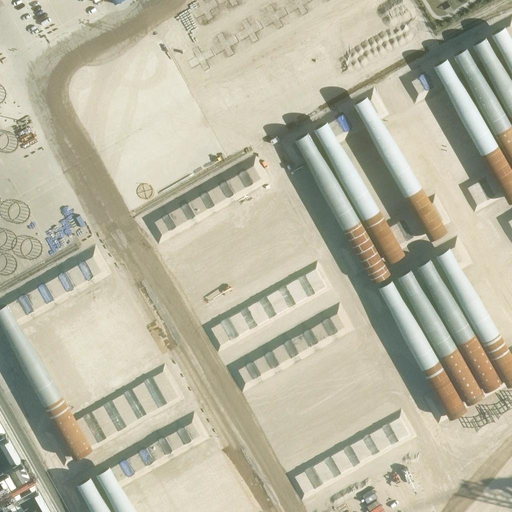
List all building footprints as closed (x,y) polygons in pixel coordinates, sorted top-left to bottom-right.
[(114,90),(131,83),(131,48),(126,37),(96,51),(114,90)] [(164,80),(157,84),(166,100),(173,95),(164,80)] [(203,113),(197,116),(202,126),(208,123),(203,113)] [(170,116),(146,128),(147,130),(146,131),(154,148),(158,146),(160,151),(169,146),(164,137),(177,131),(170,116)] [(204,148),(199,151),(205,161),(210,158),(204,148)] [(154,180),(158,188),(174,181),(170,172),(154,180)] [(255,198),(265,196),(264,188),(254,190),(255,198)] [(188,206),(151,224),(164,250),(181,242),(188,259),(207,250),(204,246),(213,242),(210,235),(232,225),(215,189),(207,193),(220,221),(210,225),(202,208),(191,213),(188,206)] [(242,195),(229,202),(234,212),(248,205),(242,195)] [(264,230),(275,234),(282,217),(272,212),(264,230)] [(11,254),(3,259),(11,273),(19,269),(11,254)] [(224,275),(229,266),(223,263),(219,273),(224,275)] [(158,294),(170,300),(181,279),(168,272),(158,294)] [(201,322),(215,288),(197,280),(195,284),(181,278),(171,302),(183,307),(182,310),(195,315),(193,319),(201,322)] [(26,308),(41,345),(54,339),(45,319),(59,312),(66,328),(77,323),(63,292),(26,308)] [(114,315),(121,318),(124,312),(116,309),(114,315)] [(0,360),(7,358),(3,349),(16,344),(14,337),(27,332),(20,316),(0,324),(0,360)] [(162,338),(168,320),(155,316),(149,334),(162,338)] [(137,323),(135,327),(148,331),(149,327),(137,323)] [(169,323),(162,341),(175,346),(182,328),(169,323)] [(174,347),(187,351),(190,341),(178,337),(174,347)]
